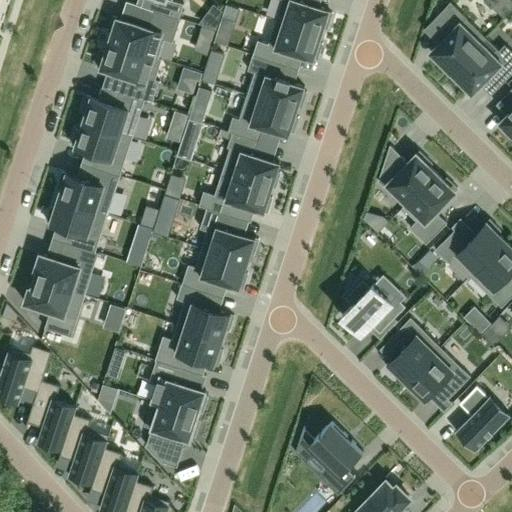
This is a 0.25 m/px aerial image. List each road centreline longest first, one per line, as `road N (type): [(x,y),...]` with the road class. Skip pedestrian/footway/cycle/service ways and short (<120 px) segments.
road 1 (residential): [(70,511),(0,436),(0,226),(72,0)]
road 2 (residential): [(364,41),(279,308)]
road 3 (residential): [(279,308),(479,499)]
road 4 (residential): [(279,308),(214,511)]
road 5 (residential): [(511,185),(364,41)]
